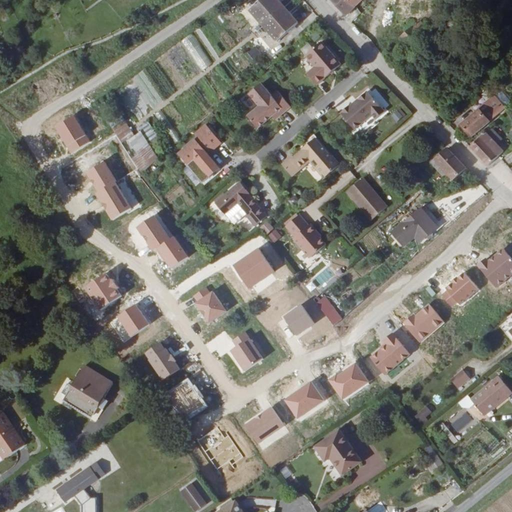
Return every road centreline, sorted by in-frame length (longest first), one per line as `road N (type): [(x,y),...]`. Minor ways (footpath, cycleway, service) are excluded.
road 1 (residential): [(215,0),(27,127),(86,236),(131,261),(162,294),(238,402),(342,346),(507,197)]
road 2 (residential): [(507,197),(318,0)]
